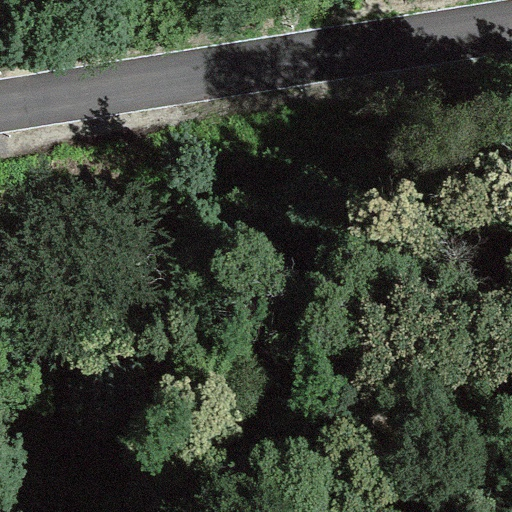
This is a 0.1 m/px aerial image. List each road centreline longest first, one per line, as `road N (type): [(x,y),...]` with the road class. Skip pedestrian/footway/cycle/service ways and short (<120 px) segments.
road 1 (track): [(0,356),(249,382),(470,454),(511,483)]
road 2 (tertiary): [(511,31),(0,109)]
